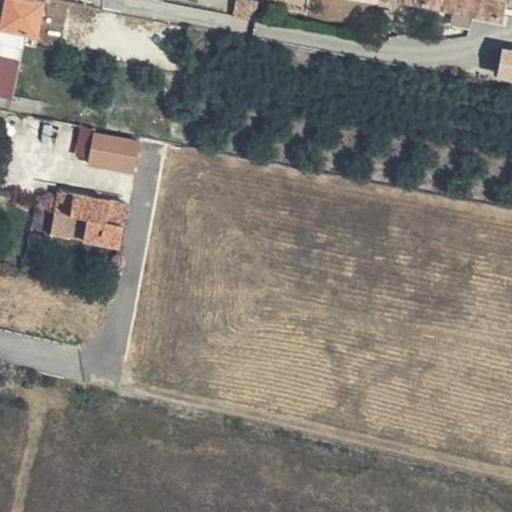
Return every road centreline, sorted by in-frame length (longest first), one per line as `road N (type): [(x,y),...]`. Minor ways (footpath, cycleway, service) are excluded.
road 1 (unknown): [(0,322),(112,349),(141,329),(184,148)]
road 2 (unknown): [(208,0),(351,32),(465,44),(511,36)]
